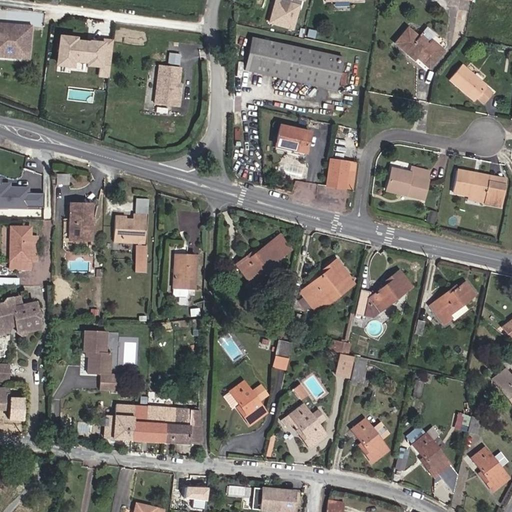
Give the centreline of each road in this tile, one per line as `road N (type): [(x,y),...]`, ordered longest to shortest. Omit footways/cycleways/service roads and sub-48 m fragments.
road 1 (residential): [(215,472),(216,189)]
road 2 (unclassified): [(215,472),(0,438)]
road 3 (residential): [(211,30),(0,0)]
road 4 (residential): [(357,228),(380,143),(403,137),(486,147),(489,131)]
road 5 (tertiary): [(0,124),(201,184)]
road 6 (tertiary): [(357,228),(511,262)]
road 7 (residential): [(211,30),(215,99),(201,184)]
road 8 (tertiary): [(216,189),(357,228)]
road 9 (unclassified): [(434,511),(393,491),(317,477)]
